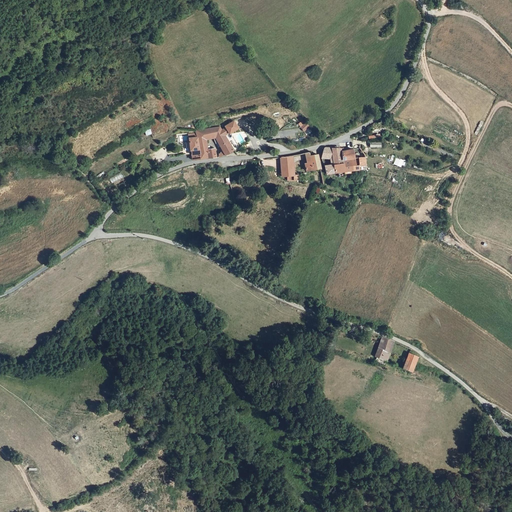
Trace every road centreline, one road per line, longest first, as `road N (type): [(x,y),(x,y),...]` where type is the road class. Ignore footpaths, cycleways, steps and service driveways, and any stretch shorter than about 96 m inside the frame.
road 1 (unclassified): [(94,235),(139,234),(194,250),(291,302),(414,349),(474,392),(511,437)]
road 2 (unclassified): [(419,0),(427,31),(402,92),(380,116),(323,145),(204,160),(154,176),(94,235)]
road 3 (track): [(511,276),(451,232),(447,211),(496,106),(511,104)]
road 4 (track): [(424,210),(459,163),(468,135),(457,108),(431,81),(420,48)]
